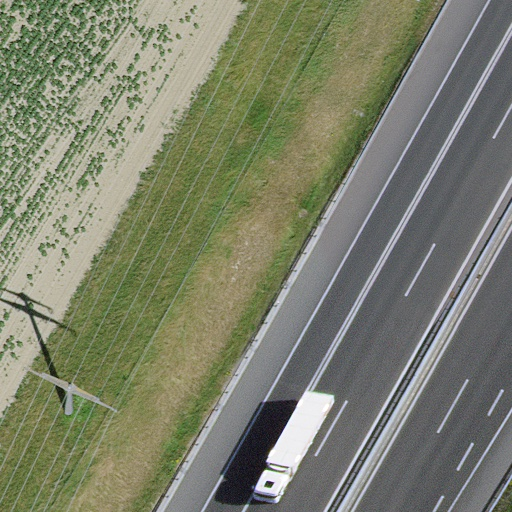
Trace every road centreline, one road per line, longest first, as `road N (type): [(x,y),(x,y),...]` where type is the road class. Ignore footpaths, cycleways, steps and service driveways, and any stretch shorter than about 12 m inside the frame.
road 1 (motorway): [(511,103),(282,511)]
road 2 (motorway): [(391,511),(511,298)]
